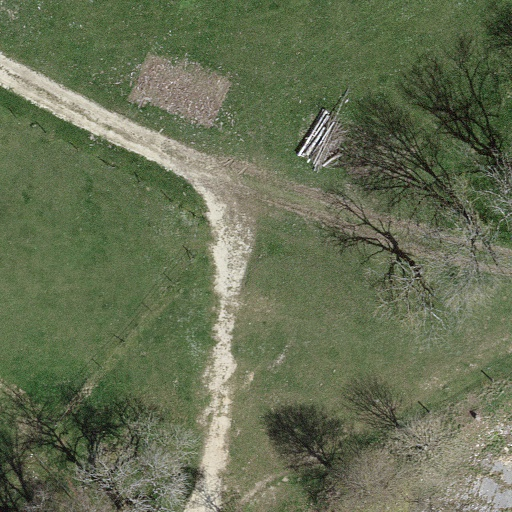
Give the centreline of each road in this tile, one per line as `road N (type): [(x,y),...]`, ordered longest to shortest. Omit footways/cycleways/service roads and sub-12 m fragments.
road 1 (track): [(191,175),(228,203),(240,248),(218,491),(206,511)]
road 2 (track): [(0,74),(191,175)]
